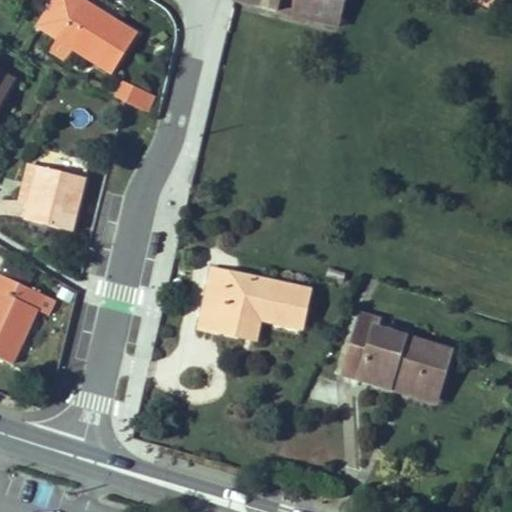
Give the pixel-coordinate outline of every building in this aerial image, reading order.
[(82,0),(53,0),(37,27),(58,40),(82,0)] [(97,9),(82,0),(58,40),(73,50),(113,75),(138,35),(116,21),(114,24),(95,12),(97,9)] [(234,0),(234,2),(277,12),(280,0),(234,0)] [(280,0),(277,12),(339,27),(344,0),(280,0)] [(511,3),(506,1),(501,11),(511,15),(511,3)] [(97,9),(95,12),(114,24),(116,21),(97,9)] [(73,50),(58,40),(50,53),(65,62),(73,50)] [(0,104),(15,78),(0,69),(0,104)] [(147,94),(124,83),(117,99),(139,109),(147,94)] [(156,98),(147,94),(139,109),(149,113),(156,98)] [(28,204),(38,167),(28,165),(19,202),(28,204)] [(73,232),(86,179),(38,167),(28,204),(24,220),(73,232)] [(5,261),(0,271),(0,275),(26,288),(32,274),(5,261)] [(310,291),(213,271),(201,328),(244,337),(249,312),(257,313),(256,318),(261,319),(302,328),(310,291)] [(0,275),(0,359),(12,366),(26,337),(39,311),(49,316),(56,302),(26,288),(0,275)] [(261,319),(256,318),(257,313),(249,312),(244,337),(256,340),(261,319)] [(378,322),(359,316),(344,365),(362,371),(359,381),(390,390),(393,379),(439,393),(451,353),(376,330),(378,322)] [(31,350),(26,337),(12,366),(21,370),(31,350)] [(362,371),(344,365),(341,375),(359,381),(362,371)] [(436,404),(439,393),(393,379),(390,390),(436,404)]
